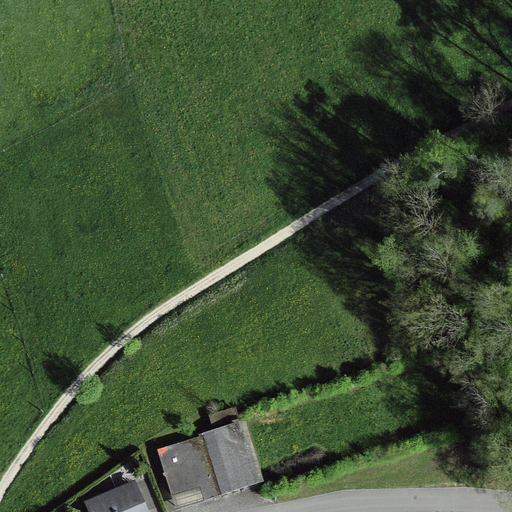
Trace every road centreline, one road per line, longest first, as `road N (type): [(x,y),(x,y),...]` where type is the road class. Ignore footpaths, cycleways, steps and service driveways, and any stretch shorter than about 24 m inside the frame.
road 1 (track): [(0,489),(118,341),(346,194),(511,103)]
road 2 (residential): [(291,511),(412,500),(511,504)]
